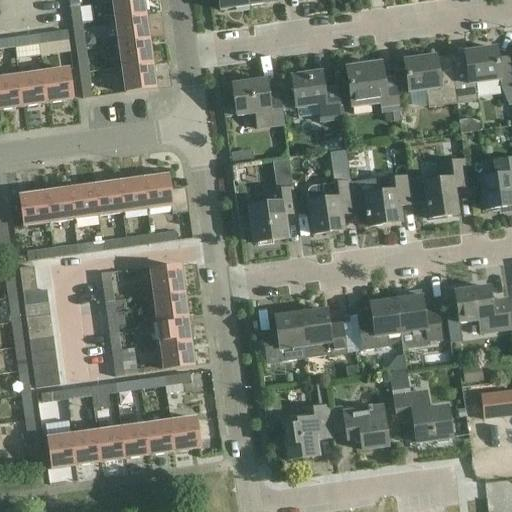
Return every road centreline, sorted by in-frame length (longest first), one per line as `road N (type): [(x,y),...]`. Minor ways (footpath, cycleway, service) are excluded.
road 1 (residential): [(454,476),(245,502),(219,293)]
road 2 (residential): [(188,57),(511,10)]
road 3 (residential): [(219,293),(511,249)]
road 4 (residential): [(0,156),(198,129)]
road 5 (residential): [(219,293),(198,129)]
